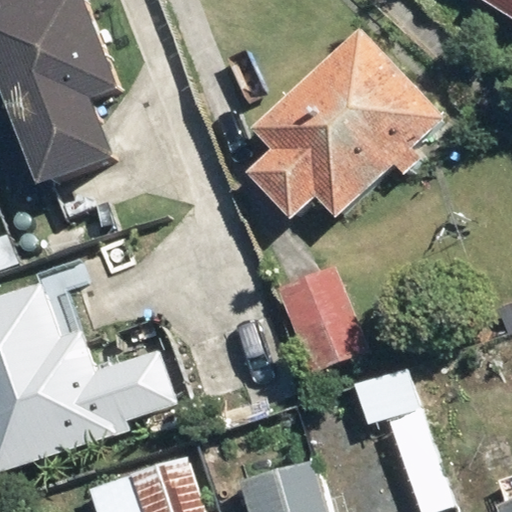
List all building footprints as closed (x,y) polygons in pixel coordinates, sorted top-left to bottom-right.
[(0,103),(0,152),(23,210),(125,170),(102,112),(131,101),(90,0),(0,0),(0,73),(10,99),(0,103)] [(511,0),(492,0),(490,5),(511,18),(511,0)] [(282,162),(259,182),(297,227),(323,206),(342,226),(401,171),(412,182),(427,166),(417,156),(450,126),(370,40),(261,140),(282,162)] [(375,358),(344,278),(284,301),(315,381),(375,358)] [(51,293),(0,309),(0,479),(1,482),(136,437),(133,429),(184,412),(166,358),(103,379),(89,339),(69,345),(51,293)] [(211,511),(195,464),(98,498),(102,511),(211,511)] [(333,511),(321,467),(247,488),(253,511),(333,511)]
